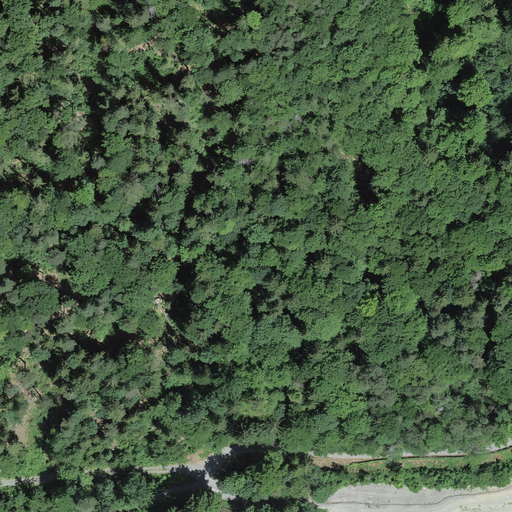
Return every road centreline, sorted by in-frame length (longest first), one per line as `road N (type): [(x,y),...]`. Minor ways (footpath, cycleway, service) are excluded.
road 1 (track): [(511,441),(484,450),(358,454),(262,446),(204,465)]
road 2 (track): [(204,465),(0,484)]
road 3 (track): [(103,511),(201,482),(209,478),(204,465)]
road 4 (track): [(209,478),(233,497),(278,491),(325,499)]
